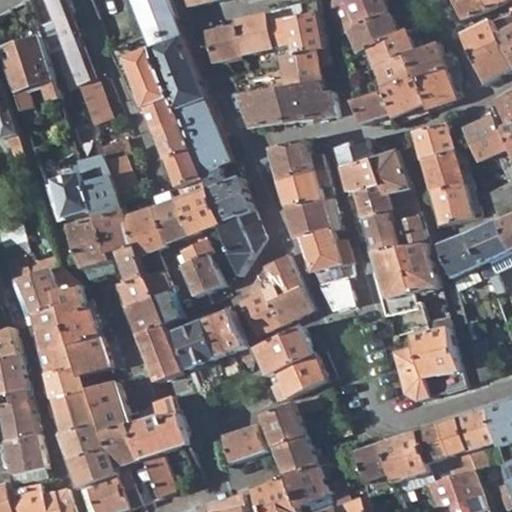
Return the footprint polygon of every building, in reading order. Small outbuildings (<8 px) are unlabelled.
[(106,80),(73,0),(51,0),(85,87),(106,80)] [(179,19),(171,0),(138,0),(151,31),(179,19)] [(192,0),(194,8),(224,1),(223,0),(192,0)] [(322,0),(320,0),(307,4),(309,17),(291,21),(296,48),(298,57),(330,51),(322,0)] [(349,34),(396,17),(389,1),(387,0),(340,0),(339,0),(335,5),(345,36),(349,34)] [(457,0),(468,21),(494,9),(489,0),(457,0)] [(489,0),(494,9),(511,0),(489,0)] [(273,16),(275,24),(291,21),(289,9),(273,13),(273,16)] [(497,20),(502,34),(511,29),(511,28),(507,15),(497,20)] [(248,58),(296,48),(291,21),(275,24),(273,16),(240,23),(241,26),(248,58)] [(400,16),(396,17),(349,34),(351,40),(345,42),(349,60),(363,54),(374,48),(407,33),(400,16)] [(158,49),(187,36),(179,19),(151,31),(155,43),(157,48),(158,49)] [(478,57),(507,45),(502,34),(497,20),(467,34),(478,57)] [(248,58),(241,26),(210,31),(217,64),(231,61),(248,58)] [(511,58),(511,29),(502,34),(507,45),(511,58)] [(413,31),(407,33),(374,48),(381,67),(410,56),(420,52),(415,38),(413,31)] [(422,79),(454,68),(448,55),(443,44),(434,46),(428,33),(415,38),(420,52),(410,56),(422,79)] [(178,101),(187,126),(198,154),(208,181),(209,183),(226,177),(242,172),(227,137),(213,142),(208,132),(198,106),(212,100),(187,36),(158,49),(178,101)] [(27,118),(40,113),(33,89),(51,83),(57,102),(67,99),(46,37),(7,49),(27,118)] [(149,53),(133,60),(151,106),(152,110),(178,101),(158,49),(157,48),(155,43),(147,46),(149,53)] [(478,57),(491,86),(511,75),(511,58),(507,45),(478,57)] [(363,54),(371,71),(381,67),(374,48),(363,54)] [(237,77),(244,95),(329,86),(326,69),(333,68),(330,51),(298,57),(285,60),(286,66),(282,66),(282,69),(237,77)] [(448,55),(454,68),(461,66),(459,61),(451,53),(448,55)] [(349,60),(354,78),(371,71),(363,54),(349,60)] [(389,91),(422,79),(410,56),(381,67),(386,81),(376,84),(357,90),(360,101),(389,91)] [(432,114),(463,102),(462,91),(454,68),(422,79),(430,107),(432,114)] [(354,78),(357,90),(376,84),(371,71),(354,78)] [(430,107),(422,79),(389,91),(396,116),(398,120),(430,107)] [(10,95),(5,96),(0,80),(0,118),(2,118),(8,140),(11,139),(16,154),(27,151),(10,95)] [(85,87),(99,125),(118,119),(106,80),(85,87)] [(256,129),(342,118),(337,92),(330,93),(329,86),(244,95),(256,129)] [(396,116),(389,91),(360,101),(365,125),(396,116)] [(511,97),(503,102),(511,121),(511,97)] [(178,101),(152,110),(151,106),(143,109),(144,110),(146,115),(153,112),(161,135),(187,126),(178,101)] [(108,151),(126,145),(118,119),(99,125),(108,151)] [(511,156),(511,143),(506,129),(501,119),(471,131),(484,162),(485,167),(503,160),(511,156)] [(429,162),(463,154),(460,142),(455,122),(419,132),(429,162)] [(161,135),(172,163),(198,154),(187,126),(161,135)] [(227,137),(222,126),(208,132),(213,142),(227,137)] [(421,165),(429,162),(419,132),(412,135),(421,165)] [(348,169),(381,159),(374,140),(343,150),(348,169)] [(315,141),(276,151),(285,181),(324,171),(332,170),(328,155),(320,158),(315,141)] [(469,152),(466,142),(460,142),(463,154),(469,152)] [(393,198),(418,192),(404,151),(381,159),(388,183),(393,198)] [(464,160),(471,159),(469,152),(463,154),(464,160)] [(89,173),(91,184),(117,176),(112,162),(109,154),(87,161),(88,164),(89,173)] [(192,186),(208,181),(198,154),(172,163),(183,189),(192,186)] [(464,160),(463,154),(429,162),(438,194),(471,186),(464,160)] [(143,196),(130,156),(112,162),(117,176),(124,202),(131,200),(134,199),(143,196)] [(511,156),(503,160),(509,174),(511,172),(511,156)] [(388,183),(381,159),(348,169),(354,194),(357,193),(388,183)] [(61,170),(58,174),(61,183),(89,173),(88,164),(87,161),(61,170)] [(332,199),(324,171),(285,181),(293,210),(332,199)] [(91,184),(89,173),(61,183),(49,187),(61,223),(95,213),(91,184)] [(95,213),(99,220),(128,212),(127,208),(124,202),(117,176),(91,184),(95,213)] [(219,211),(252,197),(245,179),(228,185),(226,177),(209,183),(219,211)] [(185,200),(200,236),(224,226),(219,211),(209,183),(208,181),(192,186),(193,197),(185,200)] [(357,193),(364,214),(359,215),(361,222),(397,212),(393,198),(388,183),(357,193)] [(473,193),(480,191),(478,184),(471,186),(473,193)] [(438,194),(447,228),(480,219),(477,209),(473,193),(471,186),(438,194)] [(511,188),(493,196),(502,223),(506,221),(511,233),(511,188)] [(397,212),(421,206),(418,192),(393,198),(397,212)] [(161,208),(176,203),(172,193),(157,198),(161,208)] [(224,226),(243,277),(269,239),(260,216),(252,197),(219,211),(224,226)] [(140,215),(134,199),(131,200),(133,206),(127,208),(128,212),(131,219),(140,215)] [(341,232),(332,199),(293,210),(302,242),(308,240),(340,232),(341,232)] [(127,208),(133,206),(131,200),(124,202),(127,208)] [(176,245),(200,236),(185,200),(176,203),(161,208),(176,245)] [(399,222),(424,216),(421,206),(397,212),(399,222)] [(484,206),(477,209),(480,219),(485,217),(486,214),(484,206)] [(131,219),(140,245),(151,279),(170,272),(162,250),(176,245),(161,208),(140,215),(131,219)] [(140,245),(131,219),(128,212),(99,220),(113,255),(121,252),(140,245)] [(361,234),(371,231),(378,257),(407,250),(399,222),(397,212),(361,222),(357,223),(361,234)] [(399,222),(407,250),(432,245),(424,216),(399,222)] [(113,255),(99,220),(72,228),(87,270),(115,260),(113,255)] [(511,233),(506,221),(502,223),(472,236),(487,269),(492,281),(498,297),(507,294),(500,274),(497,263),(511,256),(511,233)] [(3,245),(9,263),(30,257),(33,251),(27,222),(1,228),(5,245),(3,245)] [(340,232),(308,240),(318,274),(335,270),(343,268),(358,265),(350,241),(343,243),(340,232)] [(472,236),(445,247),(458,280),(456,281),(459,292),(492,281),(487,269),(472,236)] [(193,265),(214,256),(219,254),(212,242),(188,253),(193,265)] [(121,252),(131,277),(124,279),(127,285),(151,279),(140,245),(121,252)] [(420,296),(445,289),(432,245),(407,250),(420,296)] [(378,257),(392,301),(385,303),(389,319),(427,312),(425,307),(423,308),(420,296),(407,250),(378,257)] [(212,294),(230,287),(214,256),(193,265),(188,267),(203,298),(212,294)] [(293,256),(269,267),(262,277),(286,326),(318,310),(293,256)] [(500,274),(511,268),(511,256),(497,263),(500,274)] [(16,284),(37,278),(31,262),(30,257),(9,263),(16,284)] [(37,278),(55,272),(51,260),(31,262),(37,278)] [(119,270),(115,260),(87,270),(88,273),(95,277),(119,270)] [(339,283),(346,281),(343,268),(335,270),(339,283)] [(38,316),(37,315),(63,308),(58,295),(84,286),(64,269),(55,272),(37,278),(16,284),(15,285),(30,318),(38,316)] [(159,301),(178,294),(170,272),(151,279),(158,299),(159,301)] [(261,338),(286,326),(262,277),(252,292),(255,297),(246,304),(261,338)] [(128,307),(158,299),(151,279),(127,285),(120,287),(128,307)] [(339,283),(324,286),(337,313),(360,307),(352,281),(352,280),(346,281),(339,283)] [(63,308),(67,320),(99,310),(93,294),(87,295),(84,286),(58,295),(63,308)] [(169,328),(188,319),(178,294),(159,301),(169,328)] [(215,303),(212,294),(203,298),(206,306),(215,303)] [(169,328),(159,301),(158,299),(128,307),(139,337),(145,335),(169,328)] [(43,335),(69,327),(67,320),(63,308),(37,315),(38,316),(43,335)] [(75,347),(108,337),(106,331),(99,310),(67,320),(69,327),(75,345),(75,347)] [(225,359),(223,359),(230,378),(249,371),(240,353),(245,351),(250,349),(235,312),(210,322),(225,359)] [(439,332),(455,327),(452,318),(436,324),(439,332)] [(230,378),(223,359),(225,359),(210,322),(181,334),(195,372),(202,369),(207,367),(214,385),(230,378)] [(41,335),(47,353),(75,345),(69,327),(43,335),(41,335)] [(274,377),(321,355),(308,327),(307,327),(261,349),(274,377)] [(421,351),(435,399),(473,387),(455,327),(439,332),(433,334),(418,339),(421,351)] [(162,384),(187,374),(169,328),(145,335),(162,384)] [(416,333),(418,339),(433,334),(431,328),(416,333)] [(126,366),(116,335),(113,336),(108,337),(75,347),(83,368),(86,379),(126,366)] [(0,365),(18,364),(9,338),(0,338),(0,365)] [(482,383),(500,378),(490,340),(472,344),(482,383)] [(54,377),(83,368),(75,347),(75,345),(47,353),(47,354),(54,377)] [(249,363),(255,360),(250,349),(245,351),(249,363)] [(422,404),(435,399),(421,351),(409,354),(410,359),(401,362),(410,396),(422,404)] [(274,377),(286,402),(333,381),(321,355),(274,377)] [(16,396),(27,393),(18,364),(0,365),(0,400),(8,398),(5,405),(18,402),(16,396)] [(60,403),(91,394),(86,379),(83,368),(54,377),(60,403)] [(195,372),(202,390),(209,387),(202,369),(195,372)] [(132,416),(132,414),(122,383),(91,394),(102,426),(108,424),(132,416)] [(41,437),(27,394),(27,393),(16,396),(18,402),(5,405),(14,441),(41,437)] [(315,438),(308,416),(327,409),(325,404),(337,399),(334,393),(301,406),(300,404),(269,415),(271,424),(280,449),(315,438)] [(102,426),(91,394),(60,403),(51,405),(55,418),(63,416),(69,436),(102,426)] [(148,462),(164,499),(183,492),(169,454),(195,445),(178,399),(142,411),(146,421),(135,423),(148,462)] [(511,405),(493,411),(511,467),(511,405)] [(146,421),(142,411),(132,414),(132,416),(135,423),(146,421)] [(511,482),(511,467),(493,411),(493,412),(463,421),(473,452),(492,446),(505,484),(511,482)] [(131,468),(148,462),(135,423),(132,416),(108,424),(116,448),(125,476),(130,489),(138,486),(131,468)] [(473,452),(463,421),(444,427),(455,458),(462,455),(473,452)] [(69,436),(78,462),(116,448),(108,424),(102,426),(69,436)] [(230,438),(237,463),(273,451),(266,427),(230,438)] [(423,434),(433,464),(455,458),(444,427),(423,434)] [(315,438),(325,464),(335,461),(325,434),(315,438)] [(437,475),(433,464),(423,434),(388,445),(402,485),(437,475)] [(43,470),(51,468),(41,437),(14,441),(12,441),(19,472),(22,484),(45,479),(43,470)] [(325,464),(315,438),(280,449),(289,477),(325,464)] [(369,486),(377,511),(413,511),(402,485),(388,445),(360,454),(371,485),(369,486)] [(116,448),(78,462),(87,489),(95,486),(125,476),(116,448)] [(468,471),(462,455),(455,458),(461,474),(468,471)] [(461,474),(455,458),(433,464),(437,475),(440,483),(461,474)] [(333,482),(325,464),(289,477),(301,510),(310,507),(339,497),(345,495),(352,493),(346,480),(333,482)] [(442,511),(494,511),(478,466),(468,471),(461,474),(440,483),(433,486),(442,511)] [(90,496),(95,511),(130,511),(147,506),(138,486),(130,489),(125,476),(95,486),(98,493),(90,496)] [(289,477),(260,489),(267,511),(301,511),(301,510),(289,477)] [(0,511),(18,511),(15,492),(14,485),(0,487),(0,511)] [(54,511),(50,495),(48,485),(15,492),(18,511),(54,511)] [(90,496),(98,493),(95,486),(87,489),(90,496)] [(77,511),(72,490),(50,495),(54,511),(77,511)] [(511,491),(508,493),(503,494),(509,511),(511,510),(511,491)] [(252,511),(247,494),(211,508),(212,511),(252,511)] [(372,511),(368,499),(348,506),(345,495),(339,497),(343,507),(344,511),(372,511)] [(312,511),(331,511),(343,507),(339,497),(310,507),(312,511)]
